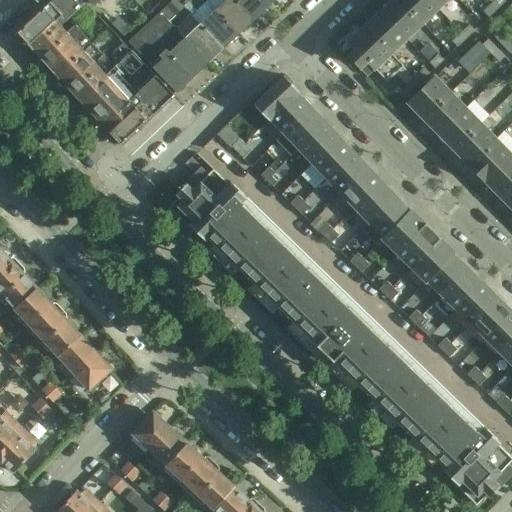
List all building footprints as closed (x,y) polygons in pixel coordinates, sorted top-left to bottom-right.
[(34,51),(61,27),(85,3),(82,0),(53,0),(36,17),(18,33),(20,36),(17,38),(24,46),(27,43),(34,51)] [(184,7),(176,0),(171,0),(159,12),(169,22),(184,7)] [(208,0),(207,1),(238,34),(253,19),(234,0),(208,0)] [(264,0),(234,0),(253,19),(268,4),(264,0)] [(393,0),(380,12),(406,39),(422,24),(398,0),(393,0)] [(398,0),(422,24),(437,9),(428,0),(398,0)] [(428,0),(437,9),(446,0),(428,0)] [(504,0),(495,0),(491,4),(497,9),(506,1),(504,0)] [(207,1),(192,16),(199,24),(223,48),(238,34),(207,1)] [(488,18),(497,9),(491,4),(483,12),(488,18)] [(192,77),(207,62),(184,38),(183,39),(168,23),(169,22),(159,12),(144,26),(192,77)] [(390,53),(391,53),(406,39),(380,12),(365,27),(390,53)] [(117,18),(110,24),(122,37),(129,31),(117,18)] [(199,24),(184,38),(207,62),(223,48),(199,24)] [(34,51),(38,55),(35,57),(52,76),(56,75),(57,76),(92,44),(74,25),(66,33),(61,27),(34,51)] [(469,25),(460,33),(466,39),(474,31),(469,25)] [(176,93),(192,77),(144,26),(127,42),(152,68),(176,93)] [(390,53),(365,27),(348,43),(356,50),(349,57),(360,68),(361,67),(364,70),(368,74),(373,69),(386,83),(403,66),(391,53),(390,53)] [(501,45),(507,40),(498,31),(493,36),(501,45)] [(457,47),(466,39),(460,33),(451,42),(457,47)] [(490,54),(496,49),(488,40),(482,45),(490,54)] [(511,51),(511,45),(507,40),(501,45),(509,54),(511,51)] [(67,86),(81,101),(116,69),(114,68),(103,55),(102,56),(92,44),(57,76),(58,77),(58,82),(63,88),(67,86)] [(504,57),(496,49),(490,54),(498,63),(504,57)] [(81,107),(85,112),(90,112),(103,126),(156,77),(133,51),(114,68),(116,69),(81,101),(82,103),(81,107)] [(429,63),(434,69),(443,61),(437,55),(429,63)] [(424,68),(415,76),(420,82),(429,74),(424,68)] [(412,90),(420,82),(415,76),(406,85),(412,90)] [(103,126),(104,127),(111,135),(108,137),(115,145),(118,143),(120,145),(152,115),(173,95),(156,77),(103,126)] [(268,121),(298,92),(297,91),(296,92),(284,80),(285,79),(283,77),(274,86),(271,83),(260,93),(263,96),(257,102),(256,103),(253,105),(268,121)] [(434,78),(408,104),(423,120),(450,94),(434,78)] [(403,99),(412,90),(406,85),(397,93),(402,98),(403,99)] [(276,141),(311,108),(297,94),(299,93),(298,92),(268,121),(270,120),(282,134),(275,141),(276,141)] [(438,135),(465,109),(450,94),(423,120),(438,135)] [(290,156),(325,123),(311,108),(276,141),(290,156)] [(465,109),(438,135),(454,150),(480,125),(465,109)] [(311,164),(339,138),(325,123),(290,156),(291,157),(298,150),(311,164)] [(469,166),(495,140),(480,125),(454,150),(468,165),(469,166)] [(325,179),(353,152),(339,138),(311,164),(325,179)] [(237,153),(245,145),(239,139),(231,147),(237,153)] [(484,181),(510,156),(495,140),(469,166),(484,181)] [(243,158),(251,150),(245,145),(237,153),(243,158)] [(339,193),(367,167),(353,152),(325,179),(339,193)] [(499,197),(511,184),(511,157),(510,156),(484,181),(485,182),(499,197)] [(353,208),(381,182),(367,167),(339,193),(353,208)] [(266,181),(274,173),(268,168),(260,176),(266,181)] [(497,440),(486,430),(483,427),(247,198),(244,195),(233,185),(230,182),(228,184),(213,170),(207,175),(201,170),(187,185),(186,184),(175,195),(178,198),(168,208),(189,229),(190,227),(205,241),(207,239),(214,245),(207,252),(232,276),(237,271),(252,284),(246,291),(272,315),(278,309),(292,323),(285,330),(351,393),(357,387),(372,400),(366,406),(391,430),(397,424),(412,438),(406,444),(431,469),(438,461),(444,467),(441,470),(456,484),(455,486),(476,506),(486,496),(489,498),(494,492),(500,487),(499,486),(511,472),(511,470),(507,466),(511,460),(511,458),(498,445),(500,443),(497,440)] [(272,187),(280,179),(274,173),(266,181),(272,187)] [(367,223),(395,197),(381,182),(353,208),(367,222),(367,223)] [(511,209),(511,184),(499,197),(511,209)] [(296,209),(303,201),(297,196),(290,204),(296,209)] [(381,240),(410,210),(409,211),(395,197),(367,223),(367,222),(360,229),(375,246),(381,240)] [(301,215),(309,207),(303,201),(296,209),(301,215)] [(396,254),(425,224),(424,225),(418,220),(419,218),(410,210),(381,240),(396,254)] [(325,238),(332,230),(327,224),(319,232),(325,238)] [(410,268),(440,238),(439,237),(437,238),(425,227),(427,226),(425,224),(396,254),(410,268)] [(331,243),(338,235),(332,230),(325,238),(331,243)] [(425,283),(454,253),(446,245),(445,246),(439,240),(440,239),(440,238),(410,268),(425,283)] [(0,294),(14,310),(37,289),(23,273),(23,272),(24,269),(14,259),(11,258),(10,260),(0,248),(0,294)] [(441,296),(468,269),(454,255),(455,254),(454,253),(425,283),(426,283),(427,282),(441,296)] [(355,267),(363,259),(357,254),(349,262),(355,267)] [(361,273),(369,265),(363,259),(355,267),(361,273)] [(455,310),(482,283),(468,269),(441,296),(455,310)] [(384,295),(392,287),(386,282),(378,290),(384,295)] [(470,325),(497,297),(482,283),(455,310),(470,325)] [(390,301),(398,293),(392,287),(384,295),(390,301)] [(14,310),(57,356),(79,335),(65,319),(66,317),(65,314),(56,305),(53,304),(52,305),(37,289),(14,310)] [(484,339),(511,312),(497,297),(470,325),(484,339)] [(414,324),(421,316),(416,310),(408,318),(414,324)] [(499,353),(511,339),(511,312),(484,339),(499,353)] [(420,330),(427,321),(421,316),(414,324),(420,330)] [(57,356),(73,373),(95,352),(79,335),(57,356)] [(443,352),(451,344),(445,339),(437,347),(443,352)] [(511,366),(511,339),(499,353),(511,366)] [(449,358),(456,350),(451,344),(443,352),(449,358)] [(9,356),(21,370),(30,362),(18,348),(9,356)] [(95,352),(73,373),(88,390),(111,369),(95,352)] [(472,381),(480,373),(474,367),(466,375),(472,381)] [(478,386),(486,378),(480,373),(472,381),(478,386)] [(50,382),(41,391),(46,397),(56,389),(50,382)] [(52,404),(61,395),(56,389),(46,397),(52,404)] [(502,409),(509,401),(504,395),(496,403),(502,409)] [(40,398),(30,407),(36,413),(45,405),(40,398)] [(507,415),(511,409),(511,403),(509,401),(502,409),(507,415)] [(42,419),(51,411),(45,405),(36,413),(42,419)] [(0,450),(22,428),(5,412),(0,417),(0,450)] [(170,428),(153,412),(132,435),(149,451),(170,428)] [(22,428),(0,450),(0,460),(12,472),(33,450),(30,448),(36,441),(22,428)] [(149,451),(167,467),(187,444),(170,428),(149,451)] [(167,467),(213,509),(233,486),(217,471),(218,470),(218,466),(208,458),(205,458),(203,459),(187,444),(167,467)] [(127,462),(119,471),(125,477),(134,468),(127,462)] [(131,483),(140,474),(134,468),(125,477),(131,483)] [(114,475),(106,484),(112,490),(120,481),(114,475)] [(118,495),(126,486),(120,481),(112,490),(118,495)] [(213,509),(216,511),(264,511),(264,509),(254,500),(251,499),(249,501),(233,486),(213,509)] [(76,493),(57,511),(89,511),(99,502),(86,489),(79,496),(76,493)] [(165,511),(173,504),(160,492),(151,501),(163,511),(165,511)] [(138,498),(125,511),(149,511),(152,510),(138,498)] [(108,511),(99,502),(89,511),(108,511)]
